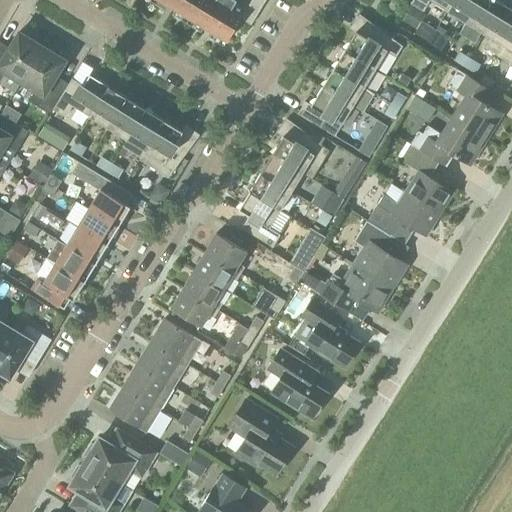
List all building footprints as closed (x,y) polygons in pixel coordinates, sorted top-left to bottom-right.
[(154,0),(170,9),(175,0),(154,0)] [(188,20),(200,0),(175,0),(170,9),(188,20)] [(206,31),(224,0),(200,0),(188,20),(206,31)] [(232,0),(224,0),(206,31),(228,44),(241,21),(251,27),(267,0),(253,0),(248,9),(232,0)] [(448,12),(455,0),(413,0),(411,5),(423,12),(430,1),(448,12)] [(466,23),(480,0),(455,0),(448,12),(466,23)] [(485,34),(504,3),(498,0),(480,0),(466,23),(485,34)] [(504,46),(511,31),(511,8),(504,3),(485,34),(504,46)] [(345,52),(377,70),(387,52),(397,58),(403,47),(360,15),(350,29),(356,33),(345,52)] [(429,44),(437,30),(421,20),(413,34),(429,44)] [(437,30),(429,44),(441,51),(449,37),(437,30)] [(22,85),(44,49),(20,34),(7,55),(0,50),(0,85),(1,86),(7,75),(22,85)] [(44,49),(22,85),(36,93),(29,103),(50,116),(67,89),(55,81),(66,63),(44,49)] [(465,67),(471,58),(458,50),(453,59),(465,67)] [(366,89),(377,70),(345,52),(334,70),(366,89)] [(471,58),(465,67),(475,73),(480,64),(471,58)] [(372,92),(366,89),(334,70),(323,89),(354,107),(361,111),(372,92)] [(453,119),(488,140),(504,115),(482,101),(489,89),(459,70),(449,86),(467,96),(453,119)] [(91,121),(109,89),(90,78),(84,89),(72,82),(54,113),(66,121),(73,110),(91,121)] [(109,132),(128,101),(109,89),(91,121),(109,132)] [(343,126),(354,107),(323,89),(313,107),(306,103),(299,115),(332,136),(339,124),(343,126)] [(390,103),(398,108),(405,97),(397,92),(390,103)] [(415,95),(406,109),(427,123),(437,108),(415,95)] [(35,125),(42,112),(22,101),(15,115),(35,125)] [(128,143),(146,112),(128,101),(109,132),(128,143)] [(391,118),(398,108),(390,103),(384,113),(391,118)] [(146,154),(165,123),(146,112),(128,143),(146,154)] [(0,157),(6,147),(16,153),(29,134),(0,116),(0,157)] [(472,166),(488,140),(453,119),(443,135),(429,127),(424,135),(420,132),(412,145),(441,163),(449,151),(472,166)] [(273,157),(305,175),(312,180),(323,161),(325,163),(331,152),(288,120),(278,135),(284,138),(273,157)] [(165,123),(146,154),(165,165),(159,174),(169,181),(201,137),(187,127),(183,134),(165,123)] [(44,136),(53,134),(51,126),(42,127),(44,136)] [(366,140),(359,152),(369,158),(376,147),(366,140)] [(39,142),(35,151),(52,159),(56,150),(39,142)] [(80,156),(85,148),(75,142),(70,151),(80,156)] [(432,178),(441,163),(412,145),(402,161),(420,173),(407,194),(442,215),(456,193),(432,178)] [(294,194),(305,175),(273,157),(262,175),(294,194)] [(109,175),(114,166),(101,159),(96,167),(109,175)] [(28,178),(43,185),(53,168),(40,160),(28,178)] [(91,211),(120,229),(132,209),(129,207),(134,198),(79,165),(73,175),(102,193),(91,211)] [(114,166),(109,175),(117,180),(122,171),(114,166)] [(347,170),(333,193),(344,199),(357,177),(347,170)] [(282,212),(294,194),(262,175),(251,194),(282,212)] [(59,191),(63,183),(51,176),(47,184),(59,191)] [(54,199),(59,191),(47,184),(42,191),(54,199)] [(442,215),(407,194),(405,197),(391,188),(370,222),(404,243),(413,228),(428,237),(442,215)] [(272,230),(282,212),(251,194),(240,213),(250,219),(244,231),(275,250),(283,237),(272,230)] [(315,215),(317,201),(300,199),(298,212),(315,215)] [(322,211),(330,216),(337,204),(329,199),(322,211)] [(356,266),(395,290),(410,266),(399,260),(408,246),(347,209),(336,226),(359,239),(356,243),(366,249),(356,266)] [(109,247),(120,229),(91,211),(79,229),(109,247)] [(324,225),(330,216),(322,211),(316,220),(324,225)] [(36,237),(40,230),(28,223),(24,230),(36,237)] [(98,266),(109,247),(79,229),(68,247),(98,266)] [(308,250),(318,236),(310,230),(300,244),(308,250)] [(207,254),(237,272),(248,253),(218,235),(207,254)] [(17,265),(27,248),(17,241),(6,258),(17,265)] [(87,284),(98,266),(68,247),(57,266),(87,284)] [(295,283),(303,271),(272,252),(269,258),(290,271),(286,278),(295,283)] [(226,291),(237,272),(207,254),(195,272),(226,291)] [(87,284),(57,266),(55,269),(46,263),(39,276),(40,280),(33,292),(66,311),(72,301),(75,303),(87,284)] [(381,314),(395,290),(356,266),(346,282),(336,276),(323,297),(361,320),(369,307),(381,314)] [(214,309),(226,291),(195,272),(184,291),(214,309)] [(301,285),(318,292),(323,279),(306,272),(301,285)] [(9,284),(2,296),(19,306),(27,294),(9,284)] [(203,329),(214,309),(184,291),(172,310),(203,329)] [(280,316),(287,303),(280,299),(272,311),(280,316)] [(346,368),(361,345),(337,329),(343,319),(314,301),(303,318),(319,328),(309,345),(346,368)] [(0,343),(9,329),(0,323),(0,313),(2,310),(0,309),(0,343)] [(258,335),(265,323),(258,319),(250,331),(258,335)] [(153,342),(191,365),(200,370),(213,349),(166,320),(153,342)] [(9,329),(0,343),(0,375),(7,380),(8,377),(11,379),(25,358),(38,365),(53,341),(29,327),(23,337),(9,329)] [(257,335),(249,331),(242,343),(233,346),(230,352),(242,359),(249,348),(250,348),(257,335)] [(176,389),(191,365),(153,342),(138,366),(176,389)] [(314,419),(329,395),(306,381),(312,370),(283,352),(271,370),(284,379),(274,394),(314,419)] [(163,411),(176,389),(138,366),(125,388),(163,411)] [(226,388),(232,378),(225,373),(218,384),(226,388)] [(219,399),(226,388),(218,384),(212,395),(219,399)] [(148,435),(163,411),(125,388),(111,412),(148,435)] [(278,476),(295,449),(268,432),(276,419),(248,401),(231,428),(248,439),(238,455),(257,467),(259,464),(278,476)] [(198,433),(205,423),(197,418),(191,429),(198,433)] [(86,464),(122,485),(131,471),(143,478),(158,453),(115,427),(106,443),(101,440),(97,446),(92,446),(86,456),(88,460),(86,464)] [(192,444),(198,433),(191,429),(184,440),(192,444)] [(180,464),(187,453),(166,440),(159,452),(180,464)] [(196,450),(185,469),(197,476),(208,456),(196,450)] [(113,500),(122,485),(86,464),(84,467),(80,467),(73,477),(75,482),(72,488),(77,491),(67,506),(76,511),(120,511),(124,506),(113,500)] [(0,499),(15,475),(0,466),(0,499)] [(251,511),(239,504),(247,490),(225,476),(202,511),(251,511)]
